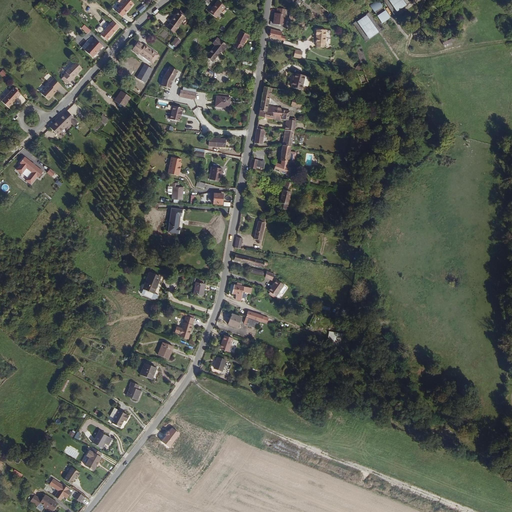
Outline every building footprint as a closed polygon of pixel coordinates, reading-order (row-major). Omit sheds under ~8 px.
[(127,12),(134,3),(129,0),(124,0),(119,6),(127,12)] [(216,18),(225,7),(218,0),(209,12),(216,18)] [(408,2),(406,0),(384,0),(394,12),(408,2)] [(388,16),(378,2),(371,7),(381,21),(388,16)] [(122,17),(127,12),(119,6),(115,11),(122,17)] [(277,7),(276,10),(276,12),(274,12),(272,23),(284,24),(286,11),(286,8),(277,7)] [(177,29),(186,17),(178,12),(170,24),(177,29)] [(380,30),(368,14),(355,24),(367,40),(380,30)] [(84,25),(81,28),(87,34),(91,31),(84,25)] [(109,38),(116,30),(110,25),(106,29),(103,33),(109,38)] [(280,34),(281,31),(270,28),(268,35),(284,40),(285,36),(280,34)] [(324,42),(325,28),(320,28),(316,28),(315,28),(315,33),(316,33),(316,36),(315,36),(315,41),(316,41),(315,45),(317,45),(323,46),(323,42),(324,42)] [(241,49),(247,38),(249,39),(250,36),(241,30),(233,45),(241,49)] [(454,40),(452,34),(441,39),(443,45),(454,40)] [(219,54),(222,50),(223,51),(228,46),(217,37),(212,43),(215,45),(206,56),(209,59),(206,63),(213,69),(222,57),(219,54)] [(176,38),(171,44),(176,47),(180,41),(176,38)] [(93,57),(103,46),(96,39),(86,51),(93,57)] [(151,62),(157,53),(146,44),(145,46),(139,41),(133,50),(139,55),(140,53),(151,62)] [(367,63),(361,46),(355,47),(361,65),(367,63)] [(300,57),(301,50),(294,48),(292,56),(300,57)] [(73,77),(83,68),(77,62),(67,71),(68,72),(66,74),(72,80),(74,78),(73,77)] [(172,82),(178,70),(170,67),(163,79),(161,86),(170,88),(172,82)] [(0,74),(5,80),(8,76),(3,70),(0,71),(0,74)] [(301,85),(304,75),(293,72),(289,86),(300,89),(301,85)] [(57,89),(62,83),(56,77),(51,82),(52,83),(42,93),(49,100),(58,90),(57,89)] [(268,96),(270,86),(262,85),(261,92),(258,110),(281,112),(281,118),(285,119),(287,119),(288,117),(289,110),(277,108),(277,106),(267,104),(268,96)] [(195,99),(197,89),(182,86),(180,96),(195,99)] [(10,108),(23,94),(16,88),(3,101),(10,108)] [(125,107),(131,97),(122,91),(115,101),(125,107)] [(229,107),(230,97),(217,96),(216,106),(229,107)] [(181,113),(182,108),(173,105),(170,119),(179,121),(180,117),(181,117),(182,113),(181,113)] [(75,119),(68,110),(51,127),(58,134),(65,127),(66,128),(75,119)] [(281,118),(281,112),(258,110),(257,115),(280,119),(281,118)] [(106,124),(110,119),(105,115),(102,118),(101,120),(105,123),(106,124)] [(293,130),(294,120),(287,119),(285,119),(284,129),(293,130)] [(97,132),(105,123),(101,120),(93,130),(97,132)] [(59,135),(66,128),(65,127),(58,134),(59,135)] [(261,143),(264,128),(256,127),(253,142),(261,143)] [(290,145),(293,130),(284,129),(281,144),(290,145)] [(226,146),(226,139),(209,138),(208,145),(226,146)] [(288,161),(290,145),(281,144),(279,160),(288,161)] [(31,187),(43,171),(24,157),(15,170),(22,175),(26,169),(31,173),(25,182),(31,187)] [(180,175),(182,165),(181,165),(182,159),(172,157),(169,173),(180,175)] [(221,180),(223,168),(212,166),(210,178),(221,180)] [(295,190),(297,183),(284,180),(281,193),(279,192),(278,196),(280,196),(277,207),(285,209),(290,189),(295,190)] [(184,190),(184,187),(180,187),(180,183),(171,182),(171,186),(173,186),(172,198),(184,199),(184,193),(184,190)] [(223,204),(223,193),(215,193),(215,195),(214,200),(214,203),(223,204)] [(179,227),(181,214),(182,215),(183,209),(172,208),(169,231),(180,232),(180,227),(179,227)] [(259,243),(264,219),(258,217),(258,220),(257,220),(253,238),(257,239),(256,242),(259,243)] [(266,267),(267,262),(250,257),(234,253),(233,259),(266,267)] [(128,283),(131,274),(117,269),(114,278),(128,283)] [(271,280),(274,273),(265,270),(264,275),(264,277),(271,280)] [(160,282),(162,276),(151,271),(144,288),(145,288),(143,293),(154,298),(155,298),(157,297),(158,297),(159,294),(155,292),(159,282),(160,282)] [(275,295),(283,284),(275,278),(267,290),(275,295)] [(204,295),(206,283),(197,281),(194,293),(204,295)] [(249,292),(250,287),(232,284),(230,293),(235,293),(234,298),(240,300),(241,290),(249,292)] [(260,321),(262,315),(246,310),(244,316),(257,320),(260,321)] [(236,327),(240,316),(230,312),(226,323),(236,327)] [(189,338),(196,318),(187,315),(183,327),(178,326),(176,331),(181,333),(181,335),(189,338)] [(255,327),(257,320),(244,316),(242,322),(245,323),(244,324),(255,327)] [(340,345),(343,333),(328,330),(326,342),(340,345)] [(228,347),(232,337),(223,334),(219,344),(228,347)] [(169,358),(175,345),(164,341),(159,354),(169,358)] [(220,370),(224,359),(216,356),(212,367),(220,370)] [(153,379),(158,367),(146,362),(141,374),(153,379)] [(64,392),(71,380),(69,379),(62,391),(64,392)] [(139,388),(140,384),(133,381),(131,385),(132,386),(128,395),(138,399),(142,390),(139,388)] [(127,420),(130,415),(120,409),(113,422),(122,426),(125,419),(127,420)] [(103,447),(110,436),(100,430),(94,441),(103,447)] [(101,455),(103,452),(94,447),(92,450),(90,449),(87,454),(91,456),(86,464),(95,469),(102,456),(101,455)] [(79,474),(82,470),(81,470),(82,469),(74,464),(67,476),(74,481),(79,474)] [(20,479),(23,475),(14,470),(12,474),(20,479)] [(69,497),(73,491),(70,489),(71,487),(64,483),(56,495),(63,499),(65,495),(69,497)] [(83,502),(87,496),(80,491),(76,497),(83,502)] [(60,502),(47,494),(44,498),(37,494),(32,500),(40,505),(42,502),(46,505),(46,506),(54,511),(60,502)]
